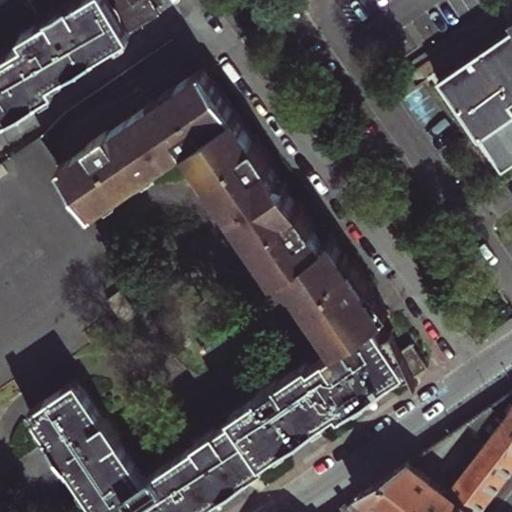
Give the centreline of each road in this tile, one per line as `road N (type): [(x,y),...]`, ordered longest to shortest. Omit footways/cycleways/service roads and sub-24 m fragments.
road 1 (residential): [(483,373),(189,0)]
road 2 (residential): [(280,511),(483,373)]
